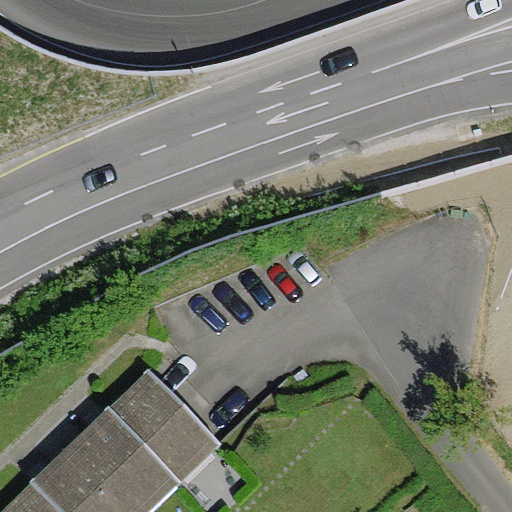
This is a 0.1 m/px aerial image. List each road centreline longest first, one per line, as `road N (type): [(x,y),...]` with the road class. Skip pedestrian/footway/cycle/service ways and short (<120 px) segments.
road 1 (tertiary): [(0,230),(323,104)]
road 2 (residential): [(411,303),(442,437),(506,511)]
road 3 (motorway): [(280,0),(177,18),(71,0)]
road 4 (primary): [(511,6),(323,104)]
road 5 (tertiary): [(511,61),(323,104)]
